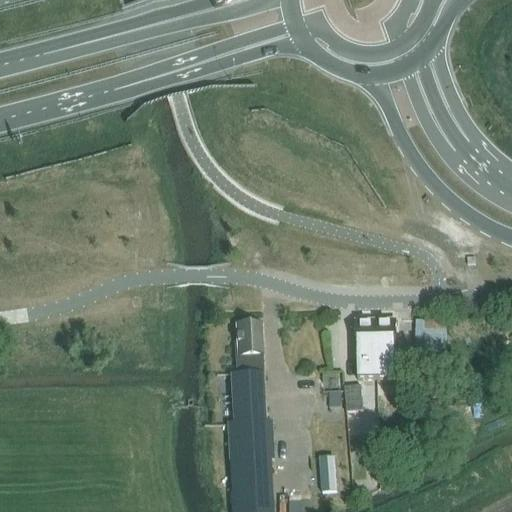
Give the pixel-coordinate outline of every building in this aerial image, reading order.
[(250,323),(247,326),(234,326),(234,346),(236,379),(231,379),(233,428),(227,428),(228,464),(269,463),(273,463),(272,428),(266,428),(262,328),(262,325),(257,325),(254,323),(250,323)] [(393,324),(378,325),(380,383),(395,383),(397,383),(396,353),(394,353),(393,324)] [(359,354),(357,354),(358,384),(359,384),(380,383),(378,325),(358,325),(359,354)] [(361,388),(344,390),(347,416),(364,414),(361,388)] [(340,394),(329,395),(330,410),(340,410),(340,394)] [(366,457),(364,436),(351,437),(352,458),(366,457)] [(407,458),(407,448),(393,449),(393,458),(407,458)] [(338,458),(323,459),(325,495),(340,494),(338,458)]
